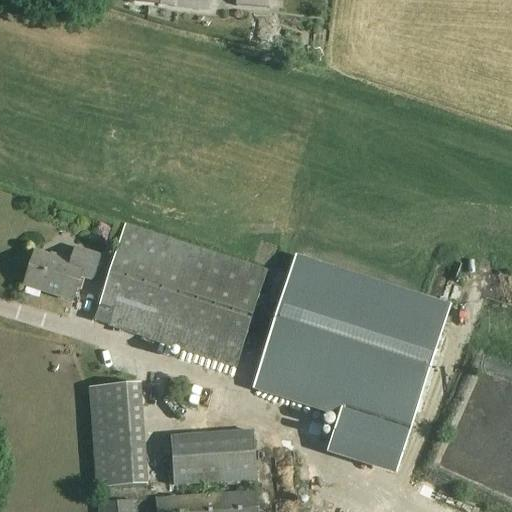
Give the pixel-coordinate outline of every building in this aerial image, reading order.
[(137,0),(137,7),(211,13),(211,0),(137,0)] [(268,9),(268,0),(235,0),(235,7),(268,9)] [(256,211),(262,235),(274,232),(267,208),(256,211)] [(256,210),(241,211),(244,236),(258,234),(256,210)] [(234,368),(265,271),(123,226),(92,323),(234,368)] [(93,281),(100,257),(74,249),(70,263),(34,252),(24,287),(72,302),(80,277),(93,281)] [(446,309),(294,260),(254,385),(406,434),(446,309)] [(83,392),(88,493),(139,490),(133,389),(83,392)] [(320,406),(307,413),(317,434),(330,428),(320,406)] [(172,487),(255,482),(252,431),(169,437),(172,487)] [(483,446),(471,447),(471,461),(484,461),(483,446)] [(155,511),(257,511),(256,492),(154,499),(155,511)] [(97,506),(97,511),(136,511),(136,503),(97,506)]
